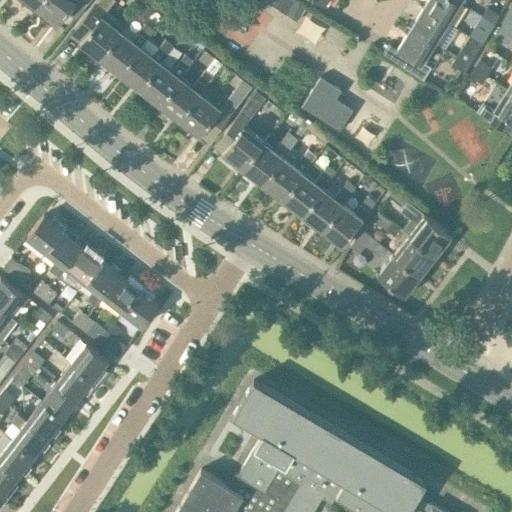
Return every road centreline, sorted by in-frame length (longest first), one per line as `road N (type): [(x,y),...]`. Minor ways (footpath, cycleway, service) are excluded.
road 1 (tertiary): [(248,244),(168,191),(0,49)]
road 2 (residential): [(76,511),(213,299)]
road 3 (tertiary): [(463,370),(248,244)]
road 4 (residential): [(213,299),(34,163)]
